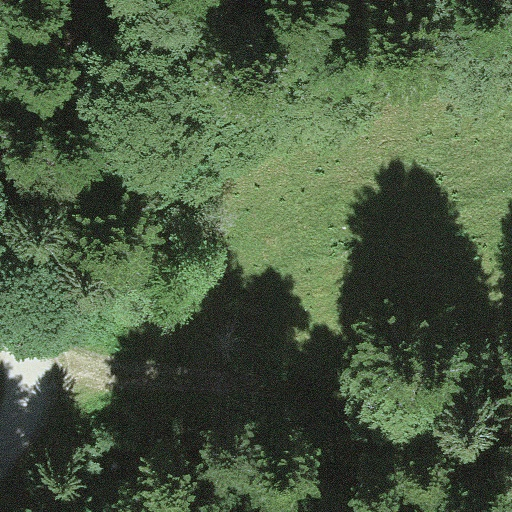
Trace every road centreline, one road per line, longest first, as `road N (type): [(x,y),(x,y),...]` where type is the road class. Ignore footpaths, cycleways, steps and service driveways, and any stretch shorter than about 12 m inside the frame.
road 1 (track): [(51,355),(245,376),(511,423)]
road 2 (track): [(0,444),(51,355),(0,295)]
